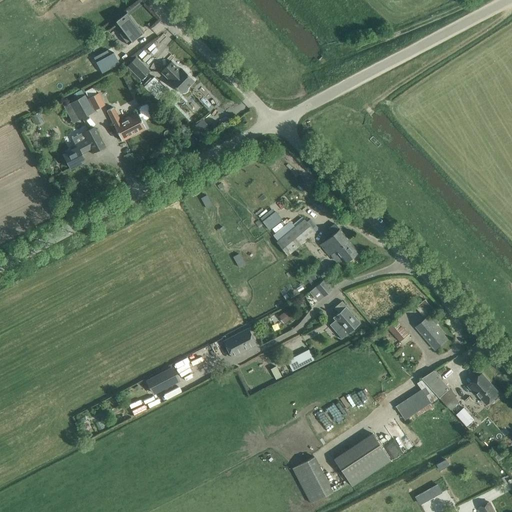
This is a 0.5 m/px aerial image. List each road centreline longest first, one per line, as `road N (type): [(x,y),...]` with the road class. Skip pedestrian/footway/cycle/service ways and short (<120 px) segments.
road 1 (unclassified): [(511,367),(277,123)]
road 2 (unclassified): [(0,263),(277,123)]
road 3 (unclassified): [(277,123),(507,0)]
road 4 (unclassified): [(277,123),(153,0)]
